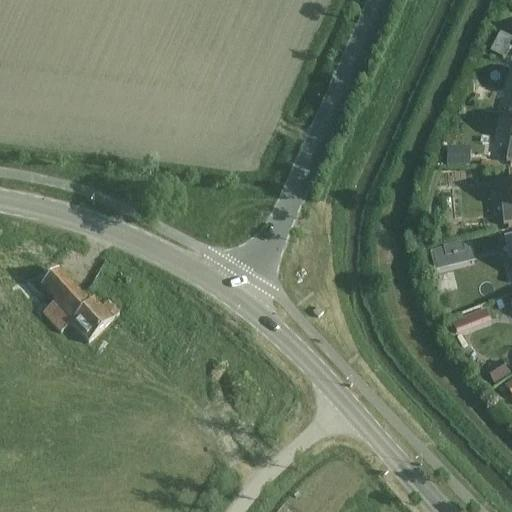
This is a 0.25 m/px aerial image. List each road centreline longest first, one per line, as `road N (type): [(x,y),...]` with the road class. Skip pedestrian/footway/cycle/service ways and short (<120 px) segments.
road 1 (tertiary): [(238,298),(377,0)]
road 2 (tertiary): [(0,201),(156,248),(238,298)]
road 3 (unclassified): [(344,408),(238,298)]
road 4 (unclassified): [(237,511),(256,485),(344,408)]
